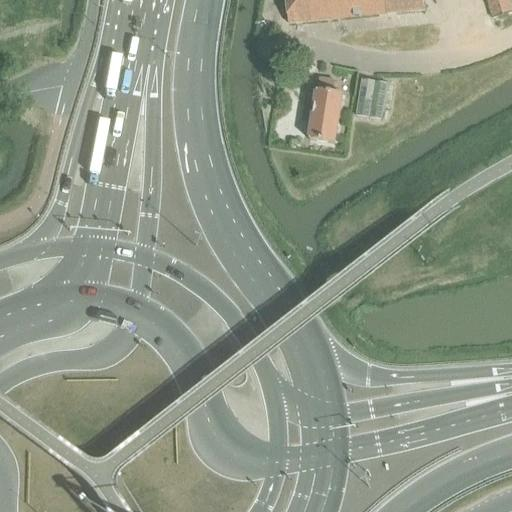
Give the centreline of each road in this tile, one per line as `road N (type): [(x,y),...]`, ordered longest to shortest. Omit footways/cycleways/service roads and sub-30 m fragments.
road 1 (primary): [(320,377),(308,341),(205,181),(195,65),(207,0)]
road 2 (primary): [(137,0),(99,65),(56,218),(36,246)]
road 3 (primary): [(139,0),(153,55),(142,255)]
road 4 (primary): [(138,0),(94,244)]
road 5 (unclassified): [(288,45),(415,64),(457,59),(511,38)]
road 6 (primary): [(277,459),(249,461),(227,449),(210,427),(186,355),(135,311)]
road 7 (primary): [(275,400),(243,328),(172,265),(142,255)]
road 8 (primary): [(511,370),(320,377)]
road 9 (primary): [(511,407),(327,453)]
road 10 (primary): [(511,385),(325,411)]
road 11 (primary): [(135,311),(105,352),(40,364),(0,384)]
road 12 (primary): [(401,511),(447,479),(511,452)]
